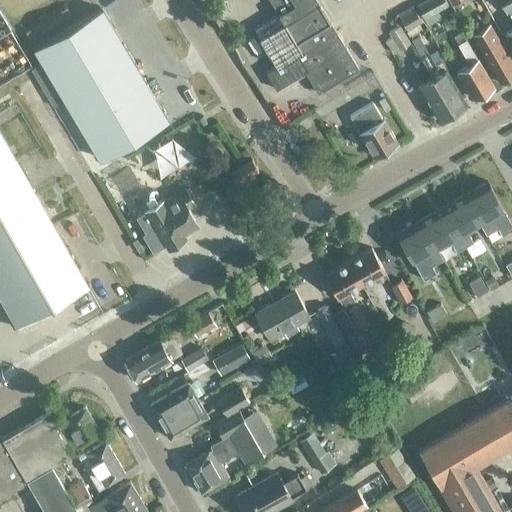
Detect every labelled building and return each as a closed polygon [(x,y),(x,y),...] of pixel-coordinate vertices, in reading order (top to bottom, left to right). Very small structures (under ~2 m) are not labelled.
[(269,0),(279,15),(255,30),(277,66),(267,72),(278,90),(306,72),(319,92),(359,67),(316,0),(269,0)] [(425,0),(415,5),(423,19),(448,6),(444,0),(425,0)] [(511,3),(510,0),(498,0),(504,10),(506,14),(507,13),(511,21),(511,29),(505,33),(511,44),(511,3)] [(425,26),(413,6),(398,14),(410,35),(425,26)] [(167,118),(102,8),(33,49),(42,64),(65,103),(99,159),(167,118)] [(511,75),(511,65),(489,27),(488,24),(471,34),(482,55),(498,83),(511,75)] [(409,43),(399,26),(387,33),(390,38),(384,42),(392,54),(409,43)] [(462,31),(452,37),(457,45),(465,40),(467,39),(462,31)] [(473,97),(491,86),(465,40),(457,45),(468,63),(456,69),(473,97)] [(434,51),(428,54),(422,44),(415,48),(421,58),(420,59),(450,110),(464,102),(434,51)] [(450,110),(420,59),(413,63),(424,81),(418,85),(437,117),(450,110)] [(31,70),(54,109),(65,103),(42,64),(31,70)] [(373,158),(397,144),(384,122),(383,123),(372,103),(349,116),(373,158)] [(206,123),(202,116),(197,119),(202,126),(206,123)] [(0,297),(17,327),(89,286),(0,131),(0,297)] [(127,175),(141,170),(137,156),(122,161),(127,175)] [(236,181),(257,167),(251,158),(230,172),(236,181)] [(511,224),(487,180),(463,194),(480,224),(485,234),(497,228),(501,235),(511,228),(511,224)] [(203,186),(204,201),(221,199),(221,204),(231,203),(228,183),(203,186)] [(163,198),(162,197),(142,209),(144,211),(135,216),(145,232),(142,234),(152,250),(164,243),(167,248),(186,237),(183,232),(198,224),(188,206),(194,203),(184,186),(163,198)] [(463,194),(441,206),(458,236),(464,246),(472,241),(467,231),(480,224),(463,194)] [(441,206),(420,218),(436,248),(450,240),(455,251),(464,246),(458,236),(441,206)] [(420,218),(396,231),(423,279),(435,272),(431,265),(442,258),(436,248),(420,218)] [(371,247),(347,261),(361,284),(384,271),(371,247)] [(361,284),(347,261),(324,274),(343,307),(353,301),(348,291),(361,284)] [(489,289),(497,285),(492,275),(484,280),(489,289)] [(468,282),(476,296),(486,289),(479,276),(468,282)] [(400,279),(391,285),(389,286),(399,303),(410,297),(400,279)] [(293,332),(290,326),(308,315),(294,291),(255,313),(269,338),(282,330),(285,336),(293,332)] [(440,303),(427,311),(432,321),(446,314),(440,303)] [(347,341),(331,313),(327,305),(314,312),(325,333),(327,332),(335,348),(347,341)] [(355,306),(345,311),(344,312),(342,307),(332,312),(345,334),(365,323),(355,306)] [(208,311),(188,323),(196,335),(215,324),(215,323),(208,311)] [(397,334),(407,339),(414,326),(403,321),(397,334)] [(368,348),(358,329),(346,335),(357,354),(368,348)] [(170,359),(181,353),(170,333),(124,360),(136,380),(171,359),(170,359)] [(511,361),(495,333),(468,348),(489,384),(511,370),(511,361)] [(336,367),(356,356),(348,342),(328,353),(336,367)] [(249,359),(241,343),(211,359),(220,374),(249,359)] [(251,352),(257,363),(270,355),(264,344),(251,352)] [(187,369),(207,358),(200,347),(181,359),(187,369)] [(187,383),(181,387),(177,389),(150,404),(159,420),(196,399),(187,383)] [(225,415),(236,408),(248,401),(240,387),(217,402),(225,415)] [(455,511),(471,511),(494,499),(475,466),(511,444),(511,403),(508,397),(418,450),(439,487),(440,486),(455,511)] [(370,398),(360,405),(367,417),(378,410),(370,398)] [(196,399),(159,420),(169,437),(196,421),(205,416),(196,399)] [(65,491),(56,476),(67,470),(61,459),(77,450),(81,448),(79,445),(100,433),(85,407),(64,419),(64,420),(57,424),(50,411),(49,411),(34,420),(33,420),(34,421),(19,429),(19,428),(1,438),(3,441),(0,443),(0,496),(27,481),(44,511),(68,511),(74,509),(91,499),(81,481),(65,491)] [(214,424),(222,438),(209,445),(211,448),(184,464),(200,491),(228,476),(220,462),(237,452),(243,463),(276,444),(256,409),(241,417),(237,411),(236,408),(225,415),(226,418),(214,424)] [(298,440),(320,473),(336,463),(327,450),(325,452),(312,432),(298,440)] [(124,473),(105,441),(78,457),(98,489),(124,473)] [(414,476),(397,447),(378,459),(396,487),(414,476)] [(290,496),(305,488),(296,473),(282,481),(276,472),(235,496),(244,511),(267,511),(291,498),(290,496)] [(139,511),(146,508),(129,481),(105,496),(111,507),(102,511),(139,511)] [(356,488),(318,511),(357,511),(368,505),(356,488)] [(91,499),(74,509),(75,511),(94,511),(98,510),(91,499)] [(511,511),(511,503),(500,510),(494,499),(471,511),(511,511)]
